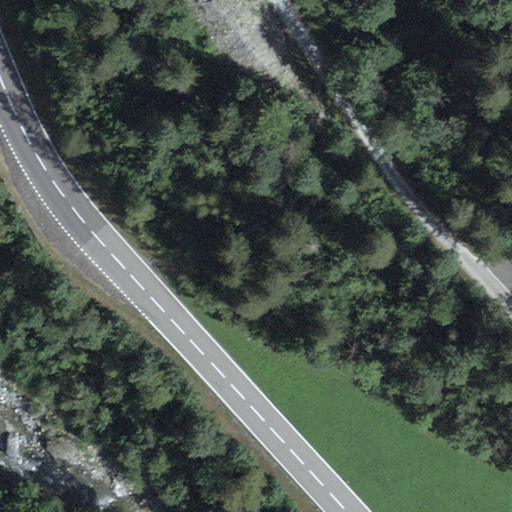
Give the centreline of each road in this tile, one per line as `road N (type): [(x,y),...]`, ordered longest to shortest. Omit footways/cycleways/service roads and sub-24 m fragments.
road 1 (primary): [(344,511),(80,216),(23,134),(0,78)]
road 2 (track): [(511,304),(402,192),(280,0)]
